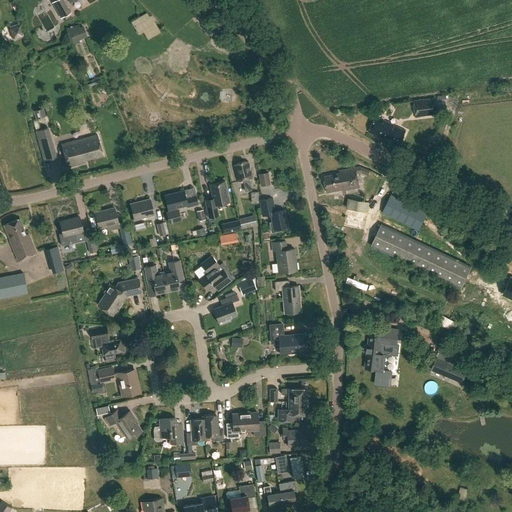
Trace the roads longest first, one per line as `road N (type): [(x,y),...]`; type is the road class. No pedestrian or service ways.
road 1 (unclassified): [(1,203),(298,130)]
road 2 (unclassified): [(338,368),(298,130)]
road 3 (tertiary): [(511,222),(335,135),(298,130)]
road 4 (residential): [(208,395),(160,397),(145,335),(152,321),(189,313),(198,321)]
road 5 (tertiary): [(298,130),(291,91),(221,0)]
road 6 (unclassified): [(332,511),(338,368)]
road 7 (residential): [(208,395),(276,370),(338,368)]
